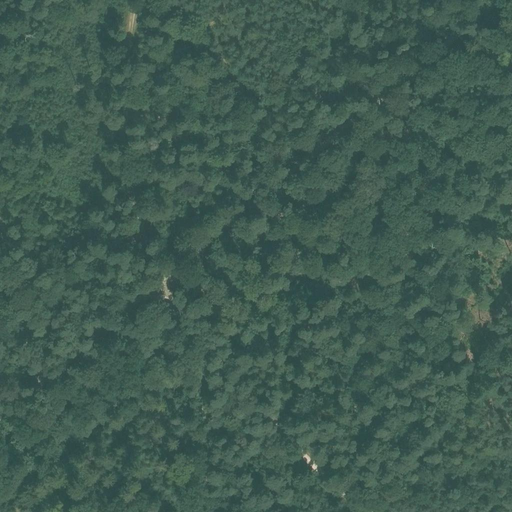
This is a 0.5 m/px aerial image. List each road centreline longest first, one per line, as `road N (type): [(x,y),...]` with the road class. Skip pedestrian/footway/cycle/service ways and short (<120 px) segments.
road 1 (track): [(492,0),(0,423)]
road 2 (track): [(134,0),(133,174),(161,281),(256,407),(369,511)]
road 3 (track): [(45,385),(38,287),(0,190)]
